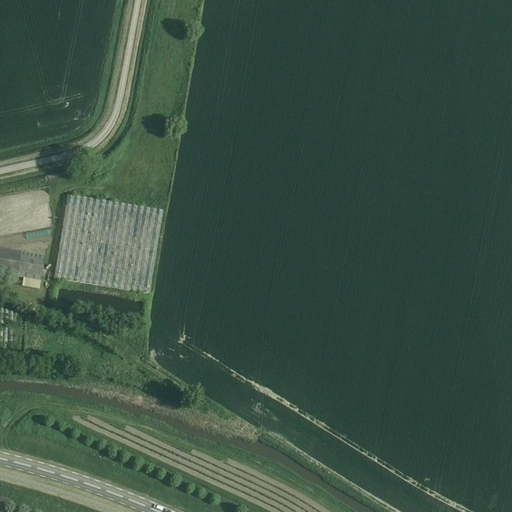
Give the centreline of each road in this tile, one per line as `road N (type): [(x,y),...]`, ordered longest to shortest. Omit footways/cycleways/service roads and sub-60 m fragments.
road 1 (unclassified): [(0,173),(78,152),(106,130),(137,0)]
road 2 (primary): [(156,511),(0,459)]
